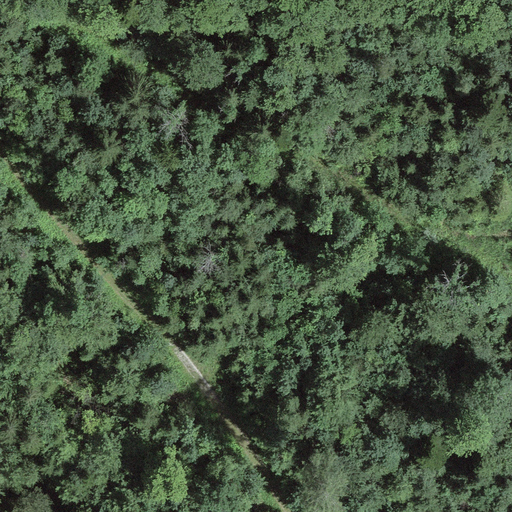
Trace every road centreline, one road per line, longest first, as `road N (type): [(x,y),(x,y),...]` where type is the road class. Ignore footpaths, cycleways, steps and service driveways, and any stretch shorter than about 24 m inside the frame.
road 1 (track): [(24,0),(511,281)]
road 2 (track): [(287,511),(167,340),(0,155)]
